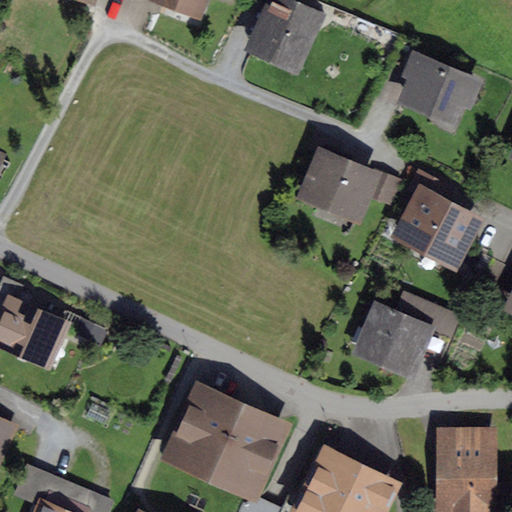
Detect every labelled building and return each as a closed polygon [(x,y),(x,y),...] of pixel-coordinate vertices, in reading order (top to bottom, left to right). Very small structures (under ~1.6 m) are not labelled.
[(172,0),(196,9),(199,0),(172,0)] [(274,52),(295,62),(319,11),(295,0),(292,0),(290,5),(279,0),(274,0),(251,51),(270,60),(274,52)] [(403,102),(454,123),(461,106),(474,111),(486,82),(414,53),(404,78),(411,81),(403,102)] [(301,199),(361,225),(383,176),(323,150),(301,199)] [(395,239),(458,270),(482,220),(419,189),(395,239)] [(0,330),(0,347),(53,369),(71,325),(12,301),(0,330)] [(355,354),(416,380),(438,331),(377,304),(355,354)] [(88,331),(94,343),(112,334),(107,322),(88,331)] [(167,464),(255,502),(289,425),(201,387),(167,464)] [(443,434),(443,511),(496,511),(496,434),(443,434)] [(292,511),(381,511),(395,484),(322,450),(292,511)] [(34,511),(85,511),(88,508),(44,489),(34,511)]
